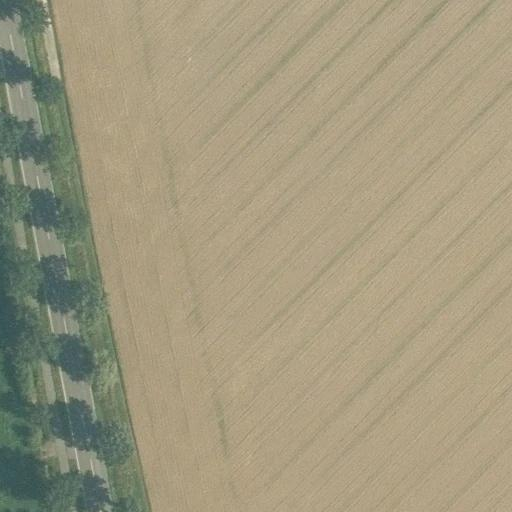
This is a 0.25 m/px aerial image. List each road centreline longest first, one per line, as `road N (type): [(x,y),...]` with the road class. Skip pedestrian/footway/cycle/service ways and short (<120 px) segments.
road 1 (track): [(149,511),(43,0)]
road 2 (tertiary): [(106,511),(5,0)]
